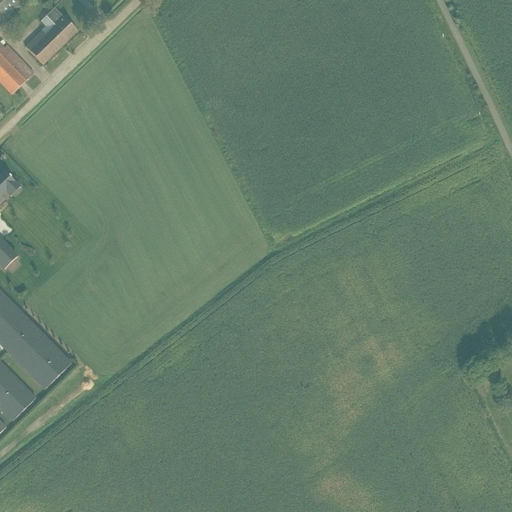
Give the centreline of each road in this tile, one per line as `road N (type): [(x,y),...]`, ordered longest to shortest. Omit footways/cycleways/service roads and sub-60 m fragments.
road 1 (unclassified): [(0,134),(139,0)]
road 2 (unclassified): [(440,0),(511,151)]
